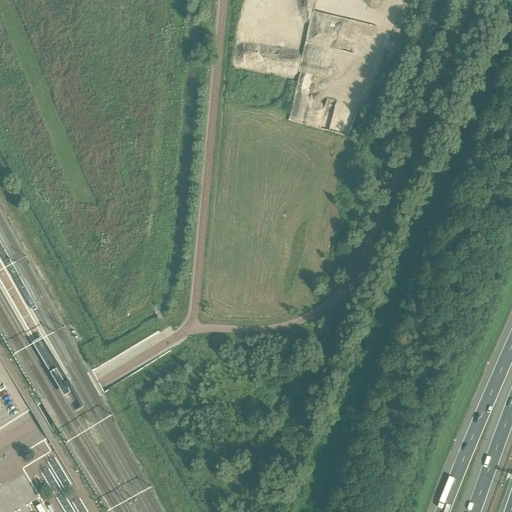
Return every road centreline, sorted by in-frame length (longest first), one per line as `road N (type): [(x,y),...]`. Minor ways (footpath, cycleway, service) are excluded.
road 1 (residential): [(0,109),(98,284),(111,285),(143,263),(154,116)]
road 2 (motorway): [(511,345),(442,511)]
